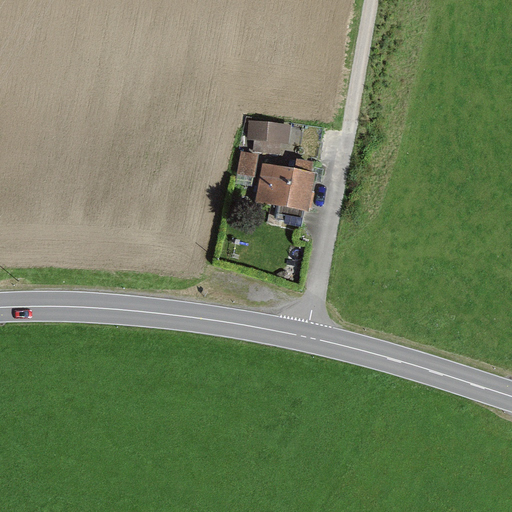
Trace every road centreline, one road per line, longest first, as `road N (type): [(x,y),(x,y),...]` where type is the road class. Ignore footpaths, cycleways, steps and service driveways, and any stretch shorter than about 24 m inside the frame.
road 1 (primary): [(511,394),(306,332),(76,305),(0,308)]
road 2 (track): [(306,332),(378,0)]
